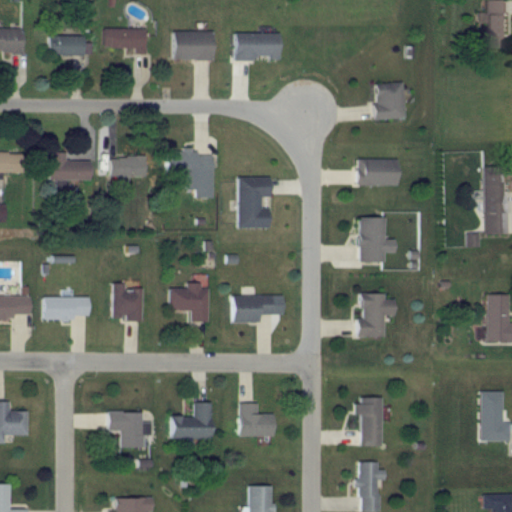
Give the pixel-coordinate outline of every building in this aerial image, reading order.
[(505,0),(483,0),(484,48),(506,48),(505,0)] [(0,51),(20,52),(20,28),(0,27),(0,51)] [(142,29),(100,27),(99,47),(132,48),(132,53),(142,54),(142,29)] [(169,59),(208,59),(208,31),(169,31),(169,59)] [(275,32),(230,33),(231,58),(266,58),(266,60),(275,59),(275,32)] [(81,35),(45,35),(45,55),(81,54),(81,35)] [(400,118),(398,82),(370,83),(372,119),(400,118)] [(163,151),(163,174),(183,174),(183,190),(192,190),(192,198),(209,198),(209,155),(191,155),(191,147),(180,147),(180,151),(163,151)] [(45,179),(87,180),(88,161),(62,160),(62,152),(45,152),(45,179)] [(0,172),(12,173),(13,153),(0,153),(0,172)] [(107,156),(106,178),(117,179),(116,187),(125,188),(126,175),(141,176),(142,157),(107,156)] [(353,184),(393,185),(393,159),(353,159),(353,184)] [(479,167),(481,235),(506,234),(504,166),(479,167)] [(235,228),(265,227),(264,208),(257,208),(257,197),(266,196),(266,177),(234,177),(235,228)] [(381,217),(356,217),(355,261),(380,262),(380,252),(391,252),(391,239),(380,239),(381,217)] [(475,233),(464,233),(464,247),(476,246),(475,233)] [(188,321),(204,321),(205,288),(198,288),(198,282),(183,282),(183,288),(166,287),(165,309),(188,310),(188,321)] [(138,321),(139,289),(121,288),(121,283),(109,283),(109,317),(123,317),(123,321),(138,321)] [(381,315),(391,315),(391,299),(380,299),(380,293),(358,293),(357,318),(354,318),(353,336),(380,337),(381,315)] [(483,342),(511,342),(511,322),(505,322),(506,294),(484,294),(483,342)] [(0,318),(9,319),(9,314),(26,314),(26,296),(0,295),(0,318)] [(256,322),(256,314),(280,314),(279,295),(229,295),(229,322),(256,322)] [(85,296),(39,297),(40,320),(71,320),(71,315),(85,315),(85,296)] [(499,422),(500,391),(477,391),(477,440),(506,440),(507,422),(499,422)] [(378,397),(353,397),(353,415),(358,415),(358,446),(378,446),(378,397)] [(24,411),(6,411),(6,402),(0,401),(0,443),(1,443),(2,434),(24,435),(24,411)] [(167,439),(207,438),(206,402),(190,402),(190,416),(166,417),(167,439)] [(271,436),(270,414),(254,414),(254,403),(235,403),(236,437),(271,436)] [(117,447),(139,448),(140,435),(148,435),(148,422),(139,422),(139,412),(104,411),(104,430),(117,430),(117,447)] [(373,462),(353,462),(353,488),(357,488),(357,511),(375,511),(375,480),(381,480),(381,469),(373,469),(373,462)] [(6,484),(0,484),(0,511),(23,511),(23,509),(6,509),(6,484)] [(268,511),(269,486),(244,485),(244,506),(238,506),(237,511),(268,511)] [(511,493),(479,494),(480,509),(488,509),(487,511),(509,511),(510,511),(511,511),(511,493)] [(104,511),(144,511),(145,511),(149,511),(149,498),(112,497),(112,511),(104,511)]
